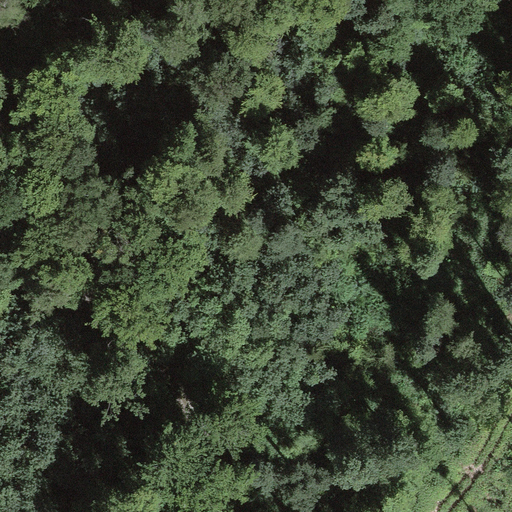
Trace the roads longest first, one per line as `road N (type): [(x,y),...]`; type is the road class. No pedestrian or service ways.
road 1 (track): [(239,511),(208,432),(158,359),(98,295)]
road 2 (track): [(0,127),(98,242),(105,259),(98,295)]
